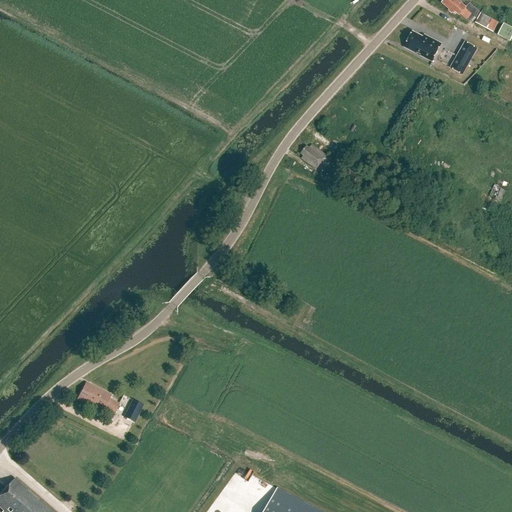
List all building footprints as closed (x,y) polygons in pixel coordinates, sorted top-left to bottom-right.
[(476,19),(479,13),(469,5),(466,9),(456,0),(444,0),(442,4),(454,15),(456,13),(460,16),(461,15),(467,21),(468,19),(471,21),(474,18),(476,19)] [(487,30),(492,20),(480,14),(475,24),(487,30)] [(498,23),(492,20),(487,30),(493,33),(498,23)] [(511,39),(511,30),(504,26),(498,37),(510,44),(511,39)] [(441,45),(424,36),(423,38),(412,33),(404,48),(416,54),(417,53),(421,55),(420,56),(432,62),(441,45)] [(450,69),(462,76),(477,50),(465,43),(450,69)] [(332,144),(317,131),(312,137),(328,150),(332,144)] [(316,170),(326,157),(312,146),(310,149),(307,147),(301,155),(304,157),(302,159),(316,170)] [(366,174),(371,165),(365,161),(359,170),(366,174)] [(333,185),(336,179),(330,176),(327,181),(333,185)] [(486,183),(494,188),(489,196),(498,202),(505,191),(487,180),(486,183)] [(86,388),(84,387),(79,396),(82,397),(80,401),(97,410),(98,409),(103,412),(105,408),(115,413),(118,405),(108,400),(109,398),(104,396),(105,394),(88,385),(86,388)] [(153,403),(139,395),(128,414),(142,422),(153,403)] [(0,508),(3,511),(2,511),(52,511),(15,479),(0,496),(0,508)]
